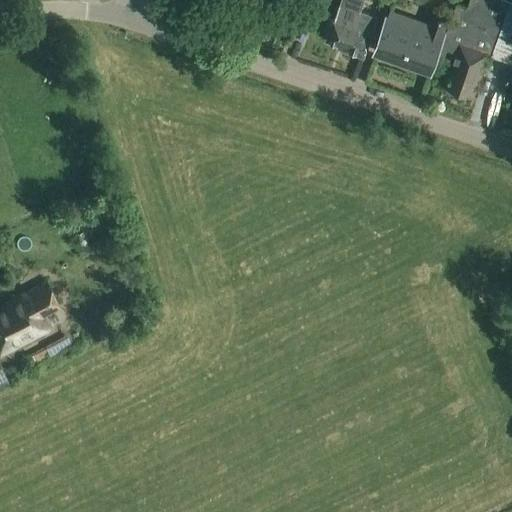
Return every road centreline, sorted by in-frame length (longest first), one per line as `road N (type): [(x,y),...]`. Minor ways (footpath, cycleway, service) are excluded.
road 1 (tertiary): [(511,150),(130,17)]
road 2 (tertiary): [(0,18),(76,7),(130,17)]
